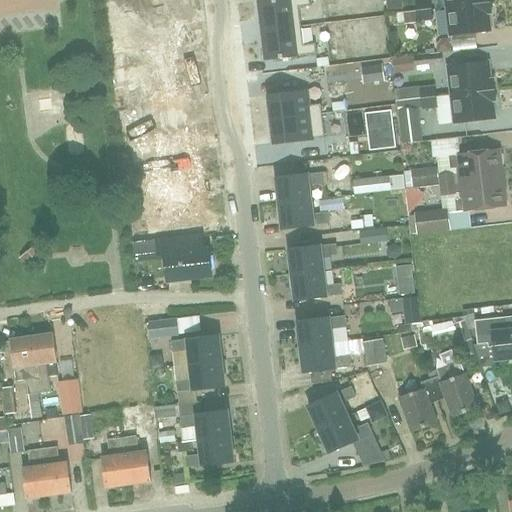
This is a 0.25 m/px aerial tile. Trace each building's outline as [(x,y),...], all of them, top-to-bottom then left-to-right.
[(269,0),(257,1),(260,31),(302,26),(299,7),(312,6),(311,0),(269,0)] [(416,0),(415,0),(417,12),(432,10),(431,0),(416,0)] [(446,0),(447,8),(490,3),(489,0),(446,0)] [(490,3),(447,8),(450,36),(490,31),(488,14),(491,13),(490,3)] [(432,10),(417,12),(418,23),(434,21),(432,10)] [(302,26),(260,31),(264,63),(306,58),(305,56),(318,55),(316,43),(304,45),(302,26)] [(184,31),(132,37),(133,48),(145,47),(147,66),(188,61),(184,31)] [(447,55),(454,55),(454,42),(421,42),(421,68),(446,68),(447,55)] [(188,61),(147,66),(152,108),(163,107),(161,94),(191,90),(188,61)] [(452,96),(494,91),(493,81),(490,81),(488,63),(448,68),(452,96)] [(419,87),(420,99),(437,98),(435,86),(419,87)] [(494,91),(452,96),(455,124),(495,119),(493,101),(495,101),(494,91)] [(307,92),(268,96),(271,118),(322,113),(321,105),(309,106),(307,92)] [(437,98),(420,99),(397,102),(402,145),(422,142),(419,109),(422,109),(422,110),(438,108),(437,98)] [(167,109),(125,116),(129,135),(170,129),(167,109)] [(322,113),(271,118),(274,144),(313,140),(311,125),(323,123),(322,113)] [(396,147),(392,116),(372,118),(376,150),(396,147)] [(151,135),(132,141),(136,155),(155,149),(151,135)] [(346,135),(327,138),(330,151),(349,148),(346,135)] [(459,184),(502,179),(498,151),(449,157),(451,170),(458,169),(459,184)] [(200,160),(147,166),(148,177),(160,175),(163,194),(203,189),(200,160)] [(406,188),(438,185),(437,169),(404,172),(406,188)] [(281,204),(311,200),(310,186),(326,184),(325,172),(278,178),(281,204)] [(454,184),(453,175),(439,176),(440,186),(454,184)] [(353,181),(354,195),(391,191),(389,177),(353,181)] [(456,212),(505,207),(502,179),(459,184),(461,198),(454,199),(456,212)] [(454,184),(440,186),(442,196),(456,194),(454,184)] [(165,213),(153,214),(154,225),(207,219),(203,189),(163,194),(165,213)] [(311,200),(281,204),(284,230),(331,224),(329,213),(313,215),(311,200)] [(410,235),(424,233),(449,230),(446,212),(409,217),(410,235)] [(361,246),(388,243),(387,229),(360,232),(361,246)] [(165,255),(169,282),(212,276),(209,249),(188,251),(187,238),(158,242),(160,256),(165,255)] [(294,275),(324,272),(323,259),(339,257),(338,244),(292,250),(294,275)] [(511,245),(493,246),(496,286),(511,284),(511,245)] [(412,265),(396,267),(400,295),(415,294),(412,265)] [(324,272),(294,275),(297,301),(344,296),(343,285),(326,287),(324,272)] [(402,300),(403,308),(405,325),(422,323),(419,298),(402,300)] [(349,343),(347,328),(346,317),(300,322),(303,348),(349,343)] [(504,318),(474,321),(477,345),(487,344),(487,348),(493,348),(494,360),(511,358),(511,331),(505,332),(504,318)] [(91,321),(92,352),(138,349),(137,319),(91,321)] [(149,340),(179,336),(177,319),(147,322),(149,340)] [(426,326),(427,333),(419,334),(422,346),(439,342),(438,335),(455,331),(459,344),(473,340),(467,320),(453,324),(453,322),(426,326)] [(56,328),(8,331),(10,365),(59,362),(56,328)] [(173,353),(175,367),(222,361),(219,336),(172,341),(173,353)] [(368,367),(388,363),(384,339),(364,343),(368,367)] [(351,357),(349,343),(303,348),(305,373),(352,368),(351,357)] [(175,367),(177,382),(178,393),(225,387),(222,361),(175,367)] [(437,371),(428,374),(436,397),(444,394),(453,418),(479,408),(466,373),(465,374),(460,362),(437,371)] [(62,413),(86,409),(80,374),(56,379),(62,413)] [(429,400),(436,397),(428,374),(420,377),(423,384),(422,384),(424,389),(399,399),(411,433),(437,424),(429,400)] [(105,416),(105,407),(147,405),(146,381),(121,382),(121,381),(108,382),(109,400),(93,400),(94,416),(105,416)] [(320,430),(348,417),(342,403),(356,397),(352,387),(309,407),(320,430)] [(0,407),(15,407),(14,390),(0,390),(0,407)] [(175,406),(156,408),(157,420),(176,418),(175,406)] [(200,441),(231,437),(228,412),(181,417),(182,428),(198,427),(200,441)] [(348,417),(320,430),(331,454),(355,443),(374,434),(369,423),(354,430),(348,417)] [(7,431),(0,431),(0,455),(2,456),(1,443),(8,442),(7,431)] [(161,444),(176,442),(174,431),(160,433),(161,444)] [(231,437),(200,441),(201,455),(186,457),(187,469),(233,463),(231,437)] [(149,448),(101,450),(103,485),(151,482),(149,448)] [(23,492),(72,490),(70,457),(21,460),(23,492)] [(188,483),(187,474),(174,475),(175,484),(188,483)] [(5,483),(0,483),(0,506),(8,505),(5,483)]
